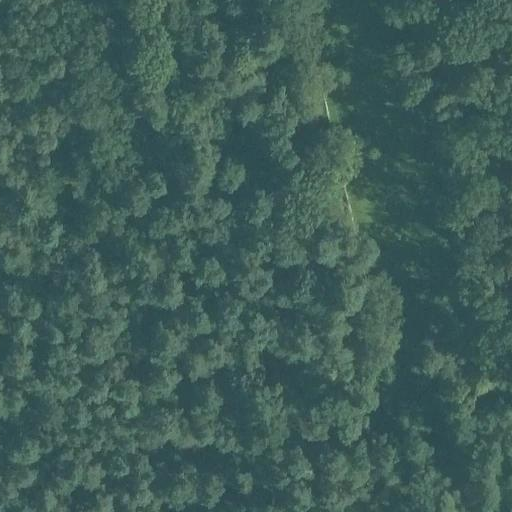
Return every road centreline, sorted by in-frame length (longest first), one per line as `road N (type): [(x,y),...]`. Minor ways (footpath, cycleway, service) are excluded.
road 1 (track): [(179,511),(86,0)]
road 2 (track): [(425,0),(466,144),(511,213)]
